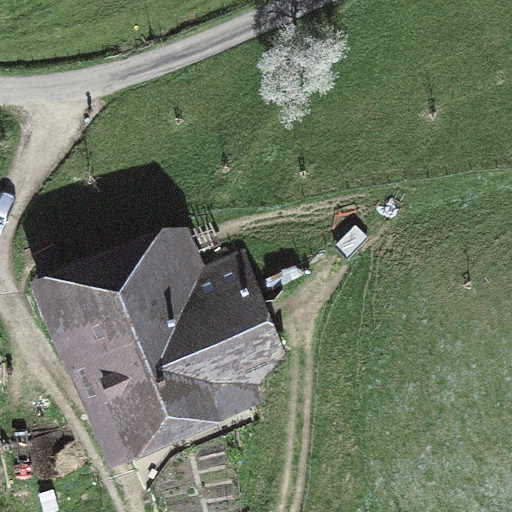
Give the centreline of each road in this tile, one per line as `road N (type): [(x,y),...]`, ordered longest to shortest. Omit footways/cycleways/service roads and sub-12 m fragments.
road 1 (track): [(0,95),(25,99),(150,72),(322,0)]
road 2 (track): [(124,511),(0,284)]
